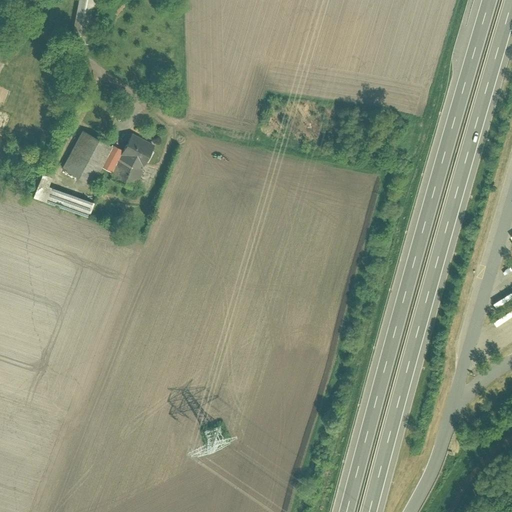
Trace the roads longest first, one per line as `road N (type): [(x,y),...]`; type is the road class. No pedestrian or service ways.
road 1 (motorway): [(490,0),(347,511)]
road 2 (motorway): [(370,511),(511,4)]
road 3 (track): [(0,10),(167,119),(192,127)]
